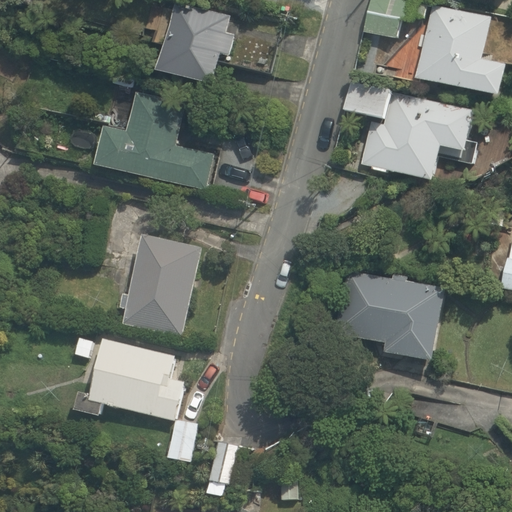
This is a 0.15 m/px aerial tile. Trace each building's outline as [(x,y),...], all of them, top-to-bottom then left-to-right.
[(373,0),(367,38),(404,44),(407,24),(422,27),(426,0),(373,0)] [(432,43),(425,87),(505,100),(510,66),(494,63),(501,18),(442,9),(437,44),(432,43)] [(234,38),(236,16),(182,11),(175,90),(229,95),(232,68),(239,69),(242,39),(234,38)] [(374,165),(443,179),(450,147),(478,152),(486,111),(362,86),(357,112),(384,118),(374,165)] [(116,141),(110,187),(215,201),(221,159),(187,155),(193,108),(143,101),(137,144),(116,141)] [(511,234),(503,233),(492,284),(511,288),(511,234)] [(208,255),(153,245),(137,334),(191,344),(208,255)] [(357,272),(347,334),(394,341),(392,350),(441,358),(452,287),(357,272)] [(184,361),(114,348),(107,387),(83,383),(77,412),(117,420),(118,413),(189,426),(196,387),(180,384),(184,361)] [(205,467),(208,428),(182,426),(179,465),(205,467)] [(256,511),(209,487),(196,511),(256,511)]
